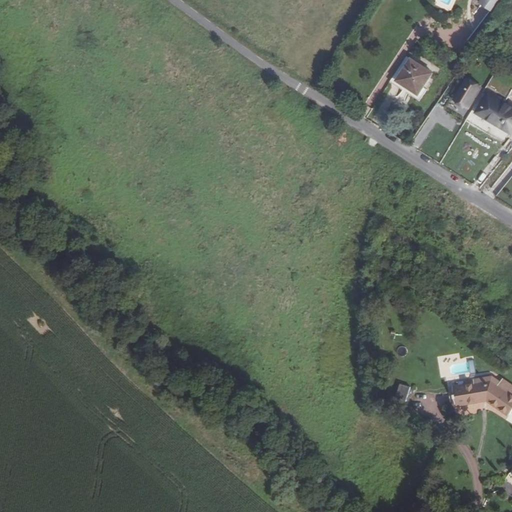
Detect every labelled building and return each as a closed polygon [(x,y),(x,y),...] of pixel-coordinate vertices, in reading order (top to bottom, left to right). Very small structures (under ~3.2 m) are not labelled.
[(481,0),(479,4),(490,11),(497,0),(481,0)] [(396,81),(410,60),(406,57),(390,82),(419,101),(427,89),(423,87),(418,95),(396,81)] [(423,87),(432,74),(411,59),(410,60),(396,81),(418,95),(423,87)] [(480,89),(466,81),(454,100),(469,108),(470,106),(480,89)] [(511,108),(488,94),(477,111),(476,113),(511,134),(511,132),(511,108)] [(455,387),(459,405),(486,399),(508,415),(511,408),(511,395),(496,385),(498,383),(491,378),(475,380),(476,383),(455,387)] [(496,385),(511,395),(511,385),(501,378),(498,383),(496,385)] [(409,402),(413,386),(402,383),(397,399),(409,402)]
